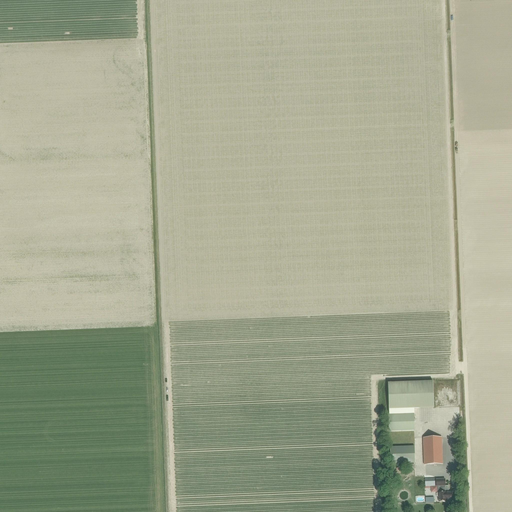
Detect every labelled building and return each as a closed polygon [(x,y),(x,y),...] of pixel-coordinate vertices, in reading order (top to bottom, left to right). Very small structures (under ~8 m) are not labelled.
[(388,383),(388,410),(433,408),(433,382),(388,383)] [(389,415),(389,431),(413,431),(413,414),(389,415)] [(424,465),(442,464),(441,438),(423,438),(424,465)] [(390,447),(390,464),(415,463),(414,447),(390,447)] [(445,479),(436,480),(436,486),(437,486),(437,497),(438,497),(439,502),(446,502),(445,500),(451,499),(451,492),(449,493),(448,486),(445,486),(445,479)]
